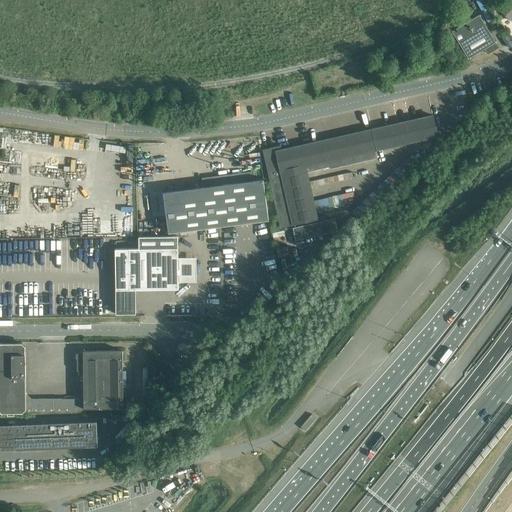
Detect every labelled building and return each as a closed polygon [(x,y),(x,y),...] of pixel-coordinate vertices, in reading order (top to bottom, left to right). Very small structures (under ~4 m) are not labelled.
[(511,0),(505,0),(498,8),(511,20),(511,0)] [(469,57),(485,48),(494,43),(495,42),(496,42),(480,16),(479,14),(452,31),(467,57),(468,58),(469,57)] [(496,43),(495,42),(494,43),(485,48),(488,53),(498,47),(496,43)] [(427,117),(421,118),(425,138),(438,136),(433,115),(427,117)] [(415,120),(408,121),(413,141),(425,138),(421,118),(415,120)] [(402,122),(396,124),(400,144),(413,141),(408,121),(402,122)] [(389,125),(383,127),(388,147),(400,144),(396,124),(389,125)] [(373,129),(371,130),(375,150),(388,147),(383,127),(377,128),(373,129)] [(365,131),(359,132),(365,160),(377,158),(375,150),(371,130),(365,131)] [(353,134),(347,135),(353,163),(365,160),(359,132),(353,134)] [(341,136),(335,138),(342,166),(353,163),(347,135),(341,136)] [(329,139),(323,141),(329,167),(330,169),(342,166),(335,138),(329,139)] [(317,142),(312,143),(318,169),(329,167),(323,141),(317,142)] [(270,178),(271,180),(306,172),(318,169),(312,143),(302,145),(300,146),(294,147),(288,149),(281,150),(280,147),(264,150),(270,178)] [(123,179),(135,180),(136,172),(125,170),(123,179)] [(268,219),(263,179),(253,180),(252,171),(247,172),(242,175),(212,178),(207,177),(202,178),(203,187),(183,189),(163,192),(163,193),(165,208),(168,232),(268,219)] [(317,218),(306,172),(271,180),(281,226),(317,218)] [(337,230),(334,219),(293,228),(296,239),(337,230)] [(179,289),(178,236),(169,236),(138,237),(139,248),(115,249),(116,290),(135,290),(179,289)] [(136,316),(135,290),(116,290),(116,317),(136,316)] [(31,399),(26,394),(25,346),(22,343),(0,343),(0,344),(0,343),(0,411),(1,413),(7,413),(7,415),(7,416),(14,416),(14,415),(14,413),(81,412),(84,408),(123,408),(122,350),(83,351),(84,393),(78,399),(78,398),(62,399),(47,399),(37,399),(31,399)] [(97,421),(5,424),(5,439),(6,439),(6,438),(13,438),(13,446),(13,447),(19,446),(23,446),(27,446),(31,446),(34,446),(34,445),(38,445),(42,445),(46,445),(50,445),(53,445),(57,445),(57,444),(61,444),(61,445),(65,444),(69,444),(72,444),(76,444),(80,444),(84,443),(84,444),(88,443),(91,443),(98,443),(97,421)]
